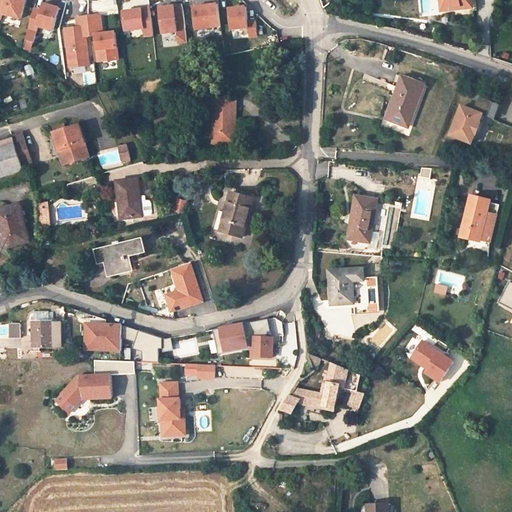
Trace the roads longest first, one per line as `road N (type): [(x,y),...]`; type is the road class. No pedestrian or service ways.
road 1 (residential): [(0,308),(49,292),(166,328),(258,309),(289,289)]
road 2 (residential): [(289,289),(300,265),(314,25)]
road 3 (residential): [(314,25),(410,42),(511,76)]
road 4 (residential): [(289,289),(303,353),(250,455)]
